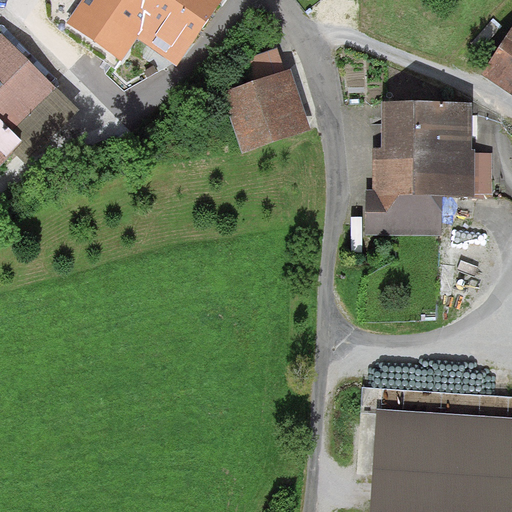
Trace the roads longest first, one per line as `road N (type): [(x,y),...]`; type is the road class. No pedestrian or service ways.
road 1 (residential): [(273,0),(327,106),(336,200),(322,340)]
road 2 (track): [(322,340),(306,511)]
